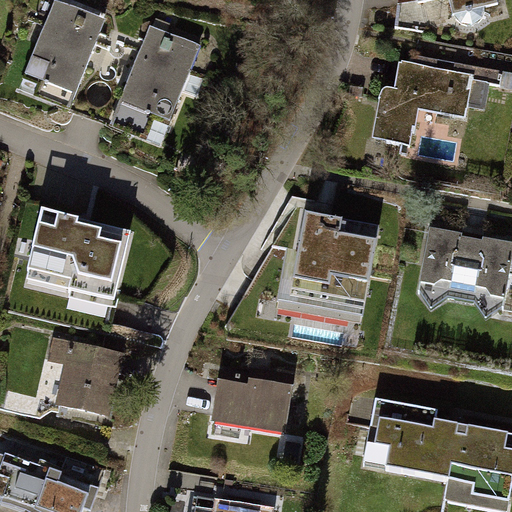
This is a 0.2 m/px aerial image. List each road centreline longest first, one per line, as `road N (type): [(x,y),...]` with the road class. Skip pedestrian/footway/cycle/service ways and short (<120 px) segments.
road 1 (residential): [(350,0),(283,168),(225,252)]
road 2 (residential): [(225,252),(157,400),(139,511)]
road 3 (residential): [(0,131),(111,178),(225,252)]
